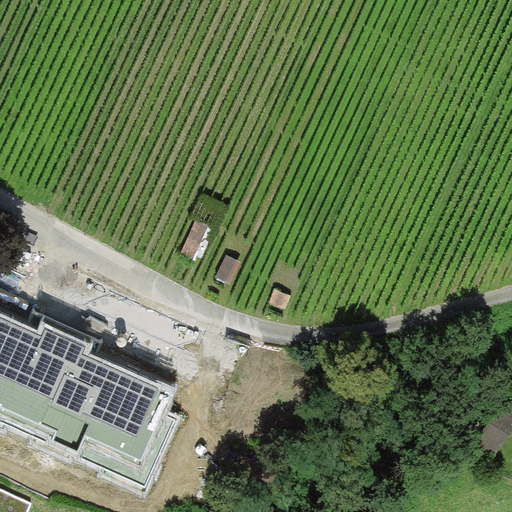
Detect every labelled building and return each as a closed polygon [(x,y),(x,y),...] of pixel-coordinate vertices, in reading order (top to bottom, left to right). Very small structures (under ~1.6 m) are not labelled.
[(196,217),(182,248),(193,253),(207,222),(196,217)] [(227,252),(217,273),(231,279),(241,258),(227,252)] [(276,285),(271,300),(288,306),(293,291),(276,285)] [(0,427),(143,490),(175,419),(162,413),(171,392),(97,356),(103,344),(36,312),(38,306),(0,288),(0,427)] [(511,407),(501,399),(474,436),(493,450),(511,424),(511,407)] [(27,511),(32,501),(0,485),(0,511),(27,511)]
